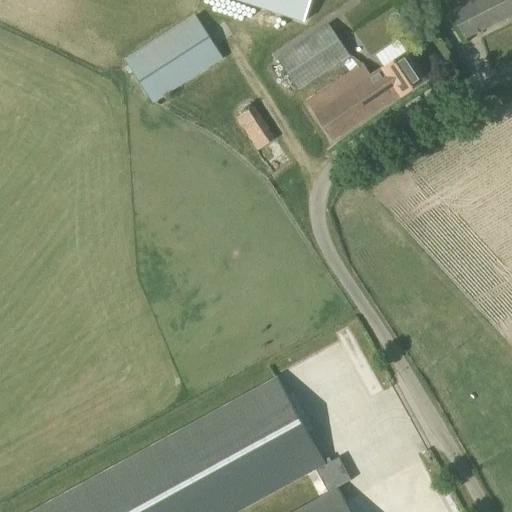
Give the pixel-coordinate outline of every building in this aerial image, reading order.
[(234,0),(304,23),(311,0),(234,0)] [(511,0),(445,0),(452,12),(466,39),(511,15),(511,0)] [(153,105),(223,60),(195,16),(125,60),(153,105)] [(326,24),(274,60),(295,91),(316,76),(322,85),(353,64),(326,24)] [(401,96),(418,85),(425,80),(408,53),(400,59),(397,55),(369,75),(361,63),(306,102),(333,141),(400,95),(401,96)] [(259,151),(275,140),(253,107),(237,118),(259,151)] [(301,429),(274,379),(29,511),(234,511),(311,470),(325,496),(294,511),(346,511),(335,490),(348,483),(334,457),(321,465),(316,455),(301,429)]
